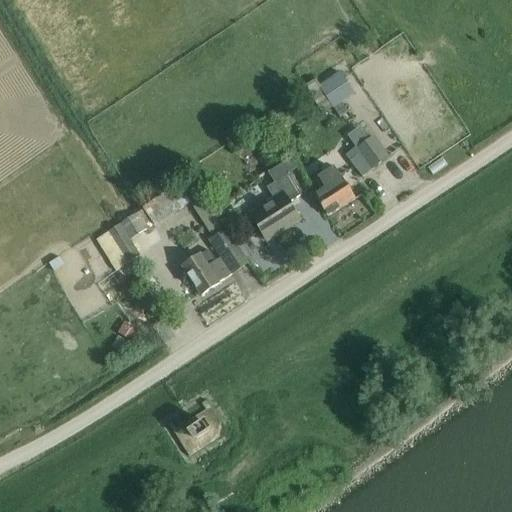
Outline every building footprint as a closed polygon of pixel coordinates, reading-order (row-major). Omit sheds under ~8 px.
[(341,103),(355,93),(342,74),(340,72),(318,87),(314,80),(305,86),(322,112),(333,104),(340,115),(347,111),(341,103)] [(373,135),(356,148),(371,169),(389,156),(373,135)] [(321,190),(315,194),(329,215),(355,199),(334,166),(314,179),(321,190)] [(272,198),(248,214),(266,242),(300,220),(289,203),(301,195),(287,174),(266,188),(272,198)] [(142,207),(143,209),(153,226),(190,203),(212,238),(208,240),(220,258),(219,258),(216,261),(208,249),(201,254),(181,267),(200,296),(220,283),(220,282),(231,275),(249,263),(225,229),(226,229),(193,177),(179,187),(177,184),(142,207)] [(109,231),(129,263),(130,262),(140,256),(130,241),(145,231),(153,226),(143,209),(134,215),(119,225),(109,231)] [(119,333),(128,338),(131,340),(136,333),(123,326),(119,333)] [(171,421),(167,423),(188,455),(212,442),(220,424),(205,398),(200,402),(204,409),(176,428),(171,421)]
